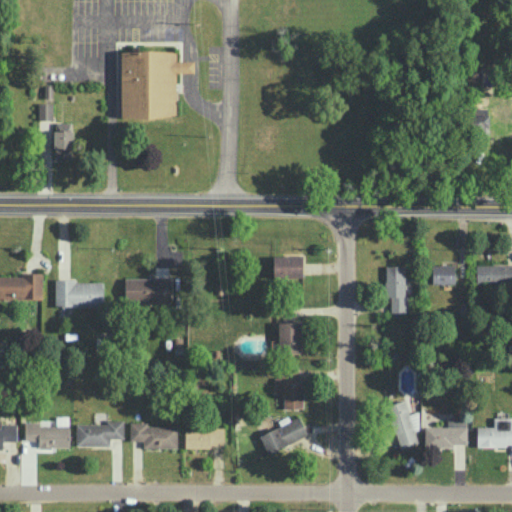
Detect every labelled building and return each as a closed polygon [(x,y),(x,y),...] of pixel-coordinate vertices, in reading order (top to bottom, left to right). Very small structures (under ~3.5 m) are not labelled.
[(194,61),(176,60),(176,50),(164,50),(164,74),(175,74),(175,72),(194,72),(194,61)] [(53,120),(53,102),(38,102),(38,119),(53,120)] [(71,130),(54,130),(54,159),(72,159),(71,130)] [(432,265),(432,283),(455,282),(454,264),(432,265)] [(511,264),(476,264),(476,282),(511,283),(511,264)] [(42,273),(0,274),(0,299),(42,298),(42,273)] [(170,276),(124,277),(125,301),(171,301),(170,276)] [(103,280),(54,280),(55,306),(103,306),(103,280)] [(388,403),(398,448),(416,443),(406,399),(388,403)] [(259,434),(267,453),(308,434),(299,416),(259,434)] [(124,419),(106,419),(106,423),(76,423),(76,445),(110,445),(110,437),(123,437),(124,419)] [(467,445),(466,419),(447,419),(447,426),(424,426),(425,446),(467,445)] [(476,426),(476,445),(511,444),(511,419),(498,420),(498,426),(476,426)] [(69,425),(39,425),(39,421),(24,421),(25,440),(38,439),(38,447),(69,446),(69,425)] [(177,447),(177,425),(147,425),(147,421),(130,421),(129,440),(143,440),(143,447),(177,447)] [(0,447),(3,448),(3,440),(16,440),(16,423),(2,423),(2,427),(0,427),(0,447)] [(185,427),(184,447),(211,448),(211,444),(223,444),(224,427),(185,427)]
